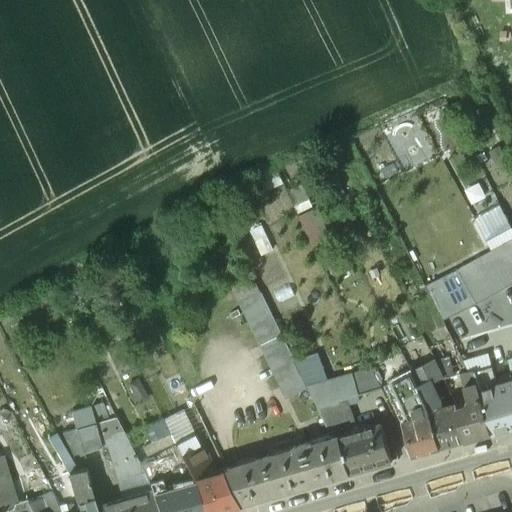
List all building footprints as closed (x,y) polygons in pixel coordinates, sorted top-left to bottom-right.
[(511,239),(424,281),(442,318),(511,284),(511,239)] [(307,386),(260,291),(239,301),(285,396),(307,386)] [(478,383),(492,433),(511,426),(511,372),(495,377),(492,366),(475,372),(478,383)] [(474,370),(459,374),(463,387),(478,383),(475,372),(474,370)] [(410,372),(397,378),(404,392),(417,385),(410,372)] [(351,373),(307,386),(316,406),(357,394),(351,373)] [(434,392),(428,380),(417,385),(423,398),(434,392)] [(478,383),(463,387),(466,399),(463,407),(456,409),(465,440),(492,433),(478,383)] [(423,398),(417,385),(404,392),(412,408),(415,417),(402,421),(412,455),(440,447),(430,413),(423,398)] [(455,405),(441,409),(439,402),(434,392),(423,398),(430,413),(440,447),(465,440),(456,409),(455,405)] [(90,404),(71,409),(75,426),(61,430),(64,442),(70,452),(100,444),(94,421),(90,404)] [(138,461),(114,415),(94,421),(100,444),(107,443),(113,465),(119,463),(123,477),(143,472),(138,461)] [(380,423),(338,435),(349,473),(391,461),(380,423)] [(226,472),(211,476),(210,471),(212,469),(194,433),(174,443),(193,481),(201,511),(214,511),(242,504),(226,472)] [(312,440),(293,445),(294,447),(267,455),(278,494),(349,473),(338,435),(312,442),(312,440)] [(193,481),(174,443),(138,461),(143,472),(147,479),(166,467),(168,475),(160,477),(165,494),(178,490),(177,485),(193,481)] [(267,455),(224,468),(226,472),(242,504),(278,494),(267,455)] [(14,503),(2,459),(0,457),(0,511),(12,511),(11,508),(14,503)] [(94,511),(93,506),(82,468),(68,472),(77,505),(82,503),(85,510),(78,511),(94,511)] [(201,511),(193,481),(177,485),(178,490),(165,494),(169,511),(201,511)] [(157,511),(151,490),(125,497),(129,511),(157,511)] [(45,511),(38,497),(27,503),(31,511),(45,511)] [(129,511),(125,497),(93,506),(94,511),(129,511)]
